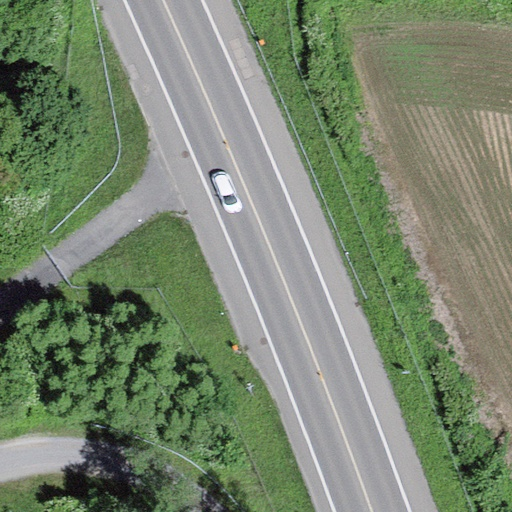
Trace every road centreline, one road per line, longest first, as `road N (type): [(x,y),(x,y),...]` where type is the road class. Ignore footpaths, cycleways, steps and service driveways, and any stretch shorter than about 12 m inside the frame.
road 1 (trunk): [(375,511),(161,0)]
road 2 (track): [(0,466),(137,464),(180,487),(204,511)]
